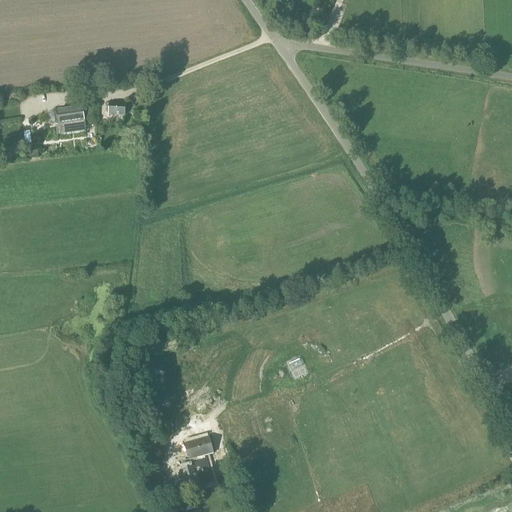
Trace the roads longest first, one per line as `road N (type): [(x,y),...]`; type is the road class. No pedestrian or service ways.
road 1 (unclassified): [(511,431),(396,224),(275,43)]
road 2 (unclassified): [(275,43),(511,79)]
road 3 (track): [(271,37),(125,94)]
